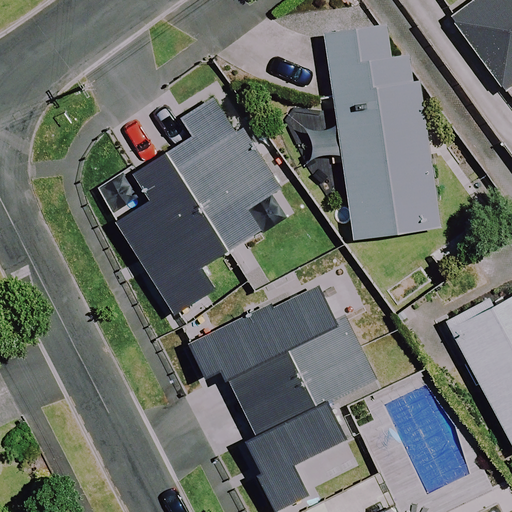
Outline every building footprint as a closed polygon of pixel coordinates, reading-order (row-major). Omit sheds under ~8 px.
[(511,0),(458,0),(441,12),(497,93),(511,82),(511,0)] [(426,229),(411,70),(387,73),(383,33),(317,40),(337,238),(426,229)] [(366,417),(256,178),(168,219),(277,458),(366,417)] [(511,295),(491,306),(487,298),(441,321),(510,458),(511,456),(511,295)] [(396,511),(376,472),(316,502),(308,485),(254,511),(396,511)]
